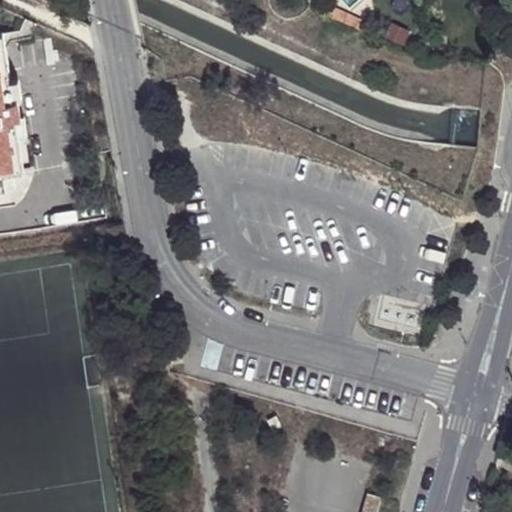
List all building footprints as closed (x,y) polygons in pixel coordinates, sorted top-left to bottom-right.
[(291,7),(294,2),(294,0),(277,0),(280,5),(285,8),(291,7)] [(330,15),(357,27),(361,18),(334,6),(330,15)] [(17,24),(0,27),(0,29),(2,44),(9,33),(27,31),(34,17),(22,13),(17,24)] [(0,166),(4,165),(22,163),(17,131),(13,111),(19,110),(16,94),(11,94),(8,74),(2,44),(0,29),(0,166)] [(48,32),(40,33),(45,58),(52,57),(48,32)] [(17,73),(8,74),(11,94),(16,94),(20,93),(17,73)] [(19,110),(13,111),(17,131),(26,129),(23,110),(19,110)] [(373,511),(378,498),(365,494),(359,511),(373,511)]
